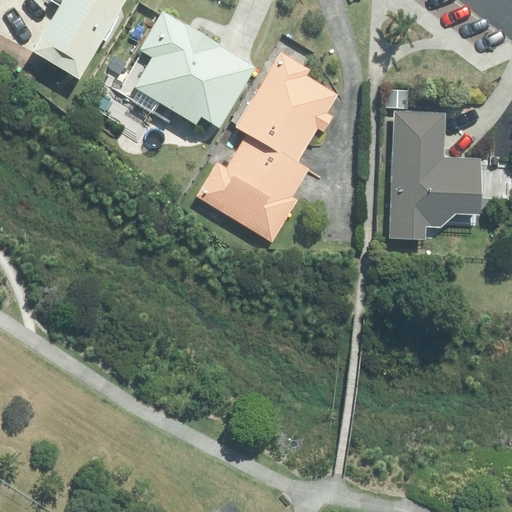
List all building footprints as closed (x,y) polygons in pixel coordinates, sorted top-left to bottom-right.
[(50,0),(48,5),(57,11),(27,62),(74,90),(126,0),(50,0)] [(130,92),(135,96),(127,108),(147,121),(155,110),(191,132),(196,124),(214,136),(253,74),(161,16),(136,56),(148,64),(130,92)] [(243,140),(292,170),(314,134),(320,138),(329,122),(323,118),(335,100),(303,81),(309,72),(281,54),(233,134),(243,140)] [(394,92),(393,108),(404,108),(404,93),(394,92)] [(441,163),(443,118),(391,115),(386,243),(421,245),(422,232),(436,233),(450,221),(475,222),(478,164),(441,163)] [(213,167),(193,202),(269,248),(295,205),(289,201),(303,177),(292,170),(243,140),(222,172),(213,167)]
